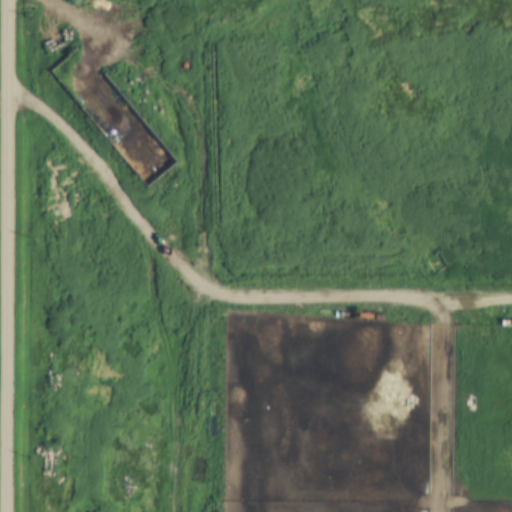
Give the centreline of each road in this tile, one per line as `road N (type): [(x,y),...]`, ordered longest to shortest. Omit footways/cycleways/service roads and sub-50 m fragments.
road 1 (residential): [(8,511),(11,0)]
road 2 (track): [(50,0),(182,133),(193,164),(188,237),(204,281),(244,317),(301,342)]
road 3 (track): [(11,104),(60,119),(188,237)]
